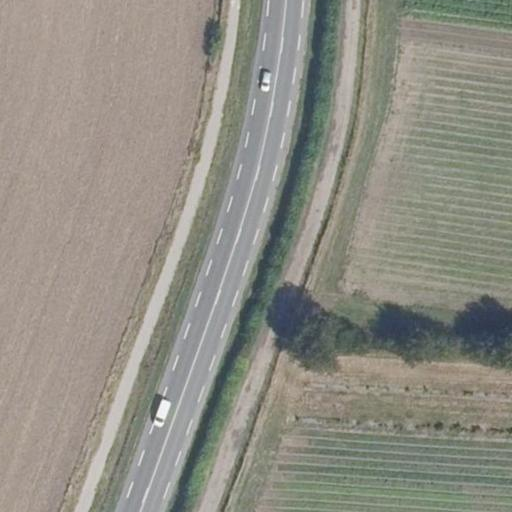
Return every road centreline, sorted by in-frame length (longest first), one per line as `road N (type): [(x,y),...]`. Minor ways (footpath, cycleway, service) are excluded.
road 1 (secondary): [(287,0),(269,133),(233,260),(140,511)]
road 2 (track): [(511,303),(321,284),(368,129),(379,0)]
